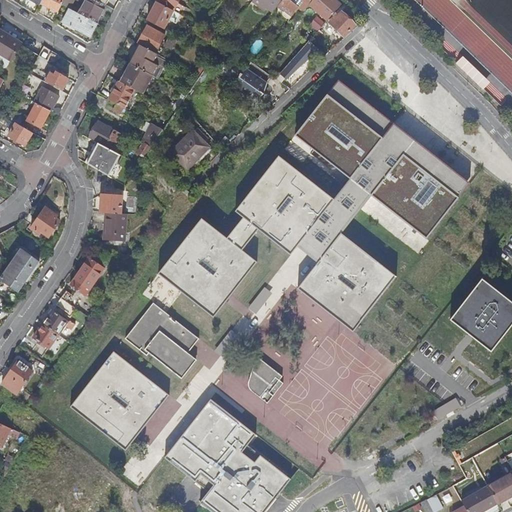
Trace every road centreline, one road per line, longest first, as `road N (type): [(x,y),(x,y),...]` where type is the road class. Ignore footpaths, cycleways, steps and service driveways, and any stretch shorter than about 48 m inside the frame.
road 1 (residential): [(377,15),(186,191)]
road 2 (residential): [(51,154),(72,176),(78,218),(65,254),(0,355)]
road 3 (residential): [(377,15),(511,148)]
